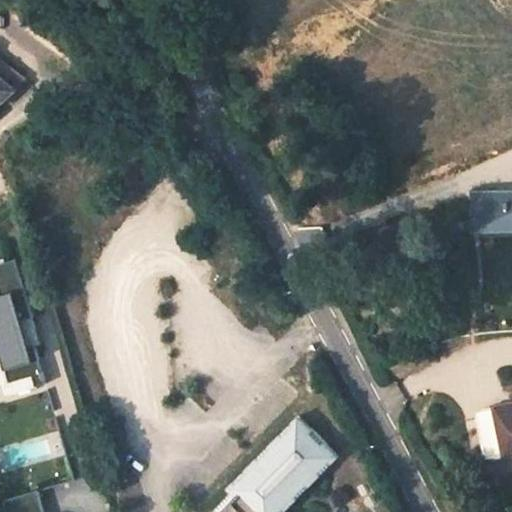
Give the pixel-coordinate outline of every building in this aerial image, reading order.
[(0,102),(25,77),(0,57),(0,102)] [(511,231),(511,187),(474,189),(476,234),(511,231)] [(17,258),(0,263),(0,287),(2,294),(0,295),(0,370),(7,394),(47,383),(35,344),(42,342),(17,258)] [(511,402),(498,405),(508,455),(511,453),(511,402)] [(280,511),(340,453),(302,417),(230,489),(234,493),(215,511),(216,511),(280,511)] [(46,511),(39,489),(5,500),(8,511),(46,511)]
